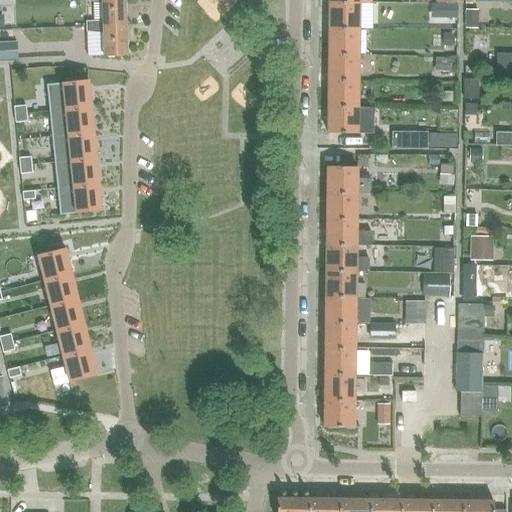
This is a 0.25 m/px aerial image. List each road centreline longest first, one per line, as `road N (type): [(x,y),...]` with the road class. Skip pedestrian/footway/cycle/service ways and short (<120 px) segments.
road 1 (residential): [(296,470),(288,402),(293,0)]
road 2 (residential): [(158,0),(148,66),(130,98),(127,233),(111,273),(127,441)]
road 3 (residential): [(511,472),(296,470)]
road 4 (residential): [(127,441),(0,463)]
